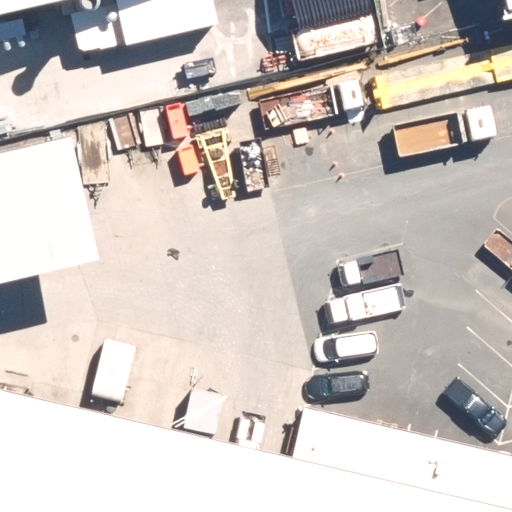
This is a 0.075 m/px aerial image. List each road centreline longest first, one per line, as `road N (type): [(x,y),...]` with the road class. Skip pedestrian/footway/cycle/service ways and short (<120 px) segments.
road 1 (unknown): [(447,173),(0,315)]
road 2 (unknown): [(447,173),(387,404)]
